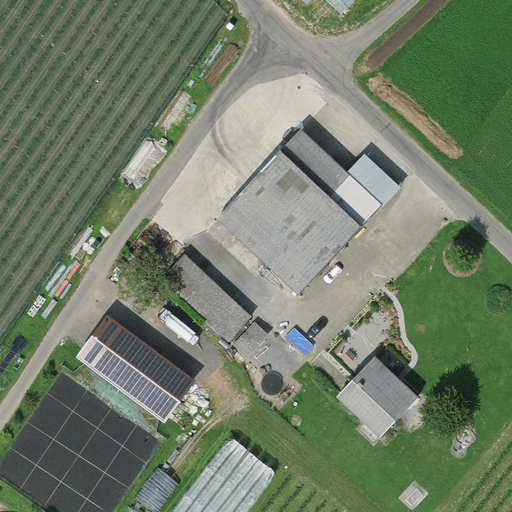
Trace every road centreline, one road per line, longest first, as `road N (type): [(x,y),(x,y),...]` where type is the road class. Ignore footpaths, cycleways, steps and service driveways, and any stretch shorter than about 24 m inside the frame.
road 1 (track): [(277,24),(0,420)]
road 2 (unknown): [(159,192),(308,323),(335,328),(371,307),(456,191)]
road 3 (unclassified): [(251,0),(511,244)]
